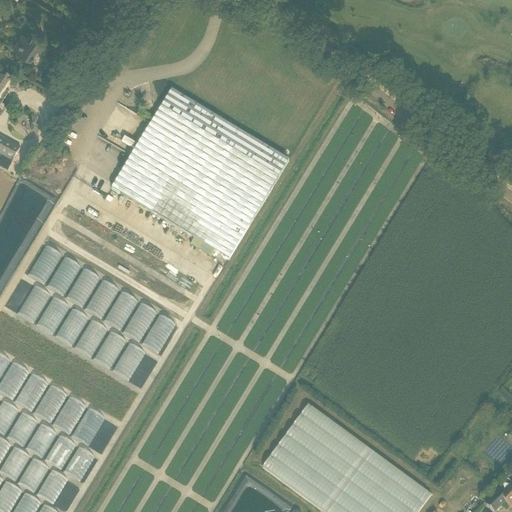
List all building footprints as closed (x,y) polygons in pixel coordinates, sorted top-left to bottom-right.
[(22,35),(13,48),(30,60),(36,49),(43,54),(48,46),(32,36),(30,40),(22,35)] [(0,99),(12,82),(7,79),(5,82),(0,78),(0,99)] [(162,107),(279,178),(289,162),(172,91),(162,107)] [(279,178),(162,107),(112,190),(228,261),(279,178)] [(0,158),(13,165),(21,149),(0,137),(0,158)] [(35,266),(29,274),(41,283),(46,277),(40,273),(41,271),(35,266)] [(60,276),(52,288),(60,294),(68,281),(60,276)] [(73,284),(67,300),(84,306),(90,291),(73,284)] [(99,317),(108,300),(98,295),(96,299),(93,298),(86,311),(99,317)] [(121,304),(121,313),(108,313),(108,326),(125,327),(125,310),(126,310),(126,304),(121,304)] [(139,339),(142,331),(137,329),(139,321),(131,318),(125,334),(139,339)] [(148,334),(142,345),(159,354),(174,326),(165,321),(156,338),(148,334)] [(98,352),(94,359),(128,380),(139,363),(131,358),(127,365),(118,359),(116,363),(98,352)] [(510,407),(511,404),(511,399),(503,389),(498,394),(510,407)] [(320,511),(421,511),(432,498),(309,407),(262,469),(320,511)] [(79,482),(94,459),(85,454),(76,469),(69,465),(64,472),(79,482)] [(511,506),(511,504),(511,482),(499,495),(497,494),(489,505),(495,511),(506,502),(511,506)]
